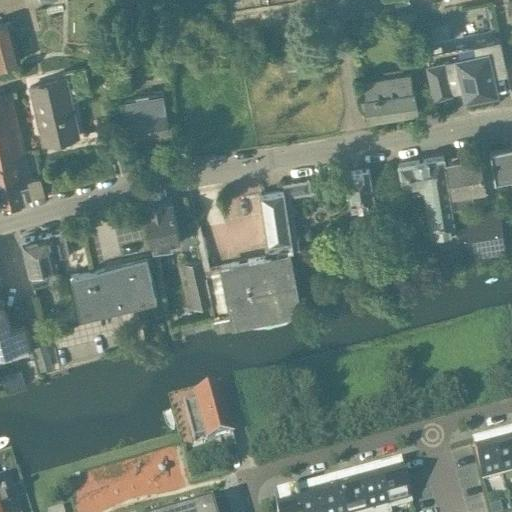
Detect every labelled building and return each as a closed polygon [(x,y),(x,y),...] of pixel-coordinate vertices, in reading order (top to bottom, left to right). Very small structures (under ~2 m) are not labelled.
[(417,22),(415,10),(397,13),(399,25),(417,22)] [(9,18),(0,20),(0,64),(20,59),(9,18)] [(475,50),(427,60),(435,96),(451,93),(450,88),(462,85),(465,101),(496,95),(497,94),(494,75),(507,73),(500,35),(498,35),(473,40),(475,50)] [(304,66),(302,54),(288,56),(290,68),(304,66)] [(368,79),(362,80),(365,96),(364,96),(368,119),(389,115),(390,120),(399,118),(398,114),(417,110),(419,110),(418,106),(415,87),(413,87),(410,72),(403,73),(368,79)] [(80,136),(67,78),(29,86),(42,144),(80,136)] [(0,164),(26,157),(11,92),(6,93),(5,88),(0,89),(0,164)] [(169,132),(163,94),(126,101),(132,138),(169,132)] [(511,146),(489,151),(494,180),(511,176),(511,146)] [(486,198),(478,154),(448,160),(451,176),(450,176),(454,204),(486,198)] [(455,228),(443,156),(398,164),(401,184),(422,180),(431,232),(455,228)] [(32,184),(26,157),(0,164),(0,202),(1,207),(31,199),(28,185),(32,184)] [(345,172),(347,186),(350,207),(351,207),(351,208),(375,204),(372,188),(368,169),(368,168),(345,172)] [(327,176),(318,177),(318,178),(319,184),(320,191),(347,187),(345,173),(329,175),(326,175),(327,176)] [(282,189),(259,192),(259,193),(266,237),(269,257),(290,253),(293,253),(293,249),(299,248),(291,195),(311,192),(310,186),(309,179),(300,180),(300,179),(298,180),(282,183),(282,189)] [(180,239),(172,202),(145,208),(153,246),(155,245),(156,250),(164,249),(163,243),(180,239)] [(455,217),(458,234),(462,260),(504,253),(497,210),(455,217)] [(69,250),(64,230),(49,233),(49,232),(21,239),(32,283),(50,279),(47,267),(57,264),(55,254),(69,250)] [(442,264),(462,260),(458,234),(437,237),(442,264)] [(210,268),(204,269),(205,274),(204,274),(206,281),(211,303),(216,327),(217,327),(242,322),(301,311),(301,310),(300,309),(290,253),(269,257),(266,258),(210,268)] [(157,299),(147,258),(70,277),(80,318),(157,299)] [(206,281),(190,284),(195,306),(211,303),(206,281)] [(0,358),(32,349),(24,325),(12,329),(6,312),(5,313),(0,297),(0,358)] [(75,307),(50,313),(53,326),(78,320),(75,307)] [(165,332),(163,321),(142,325),(144,337),(165,332)] [(52,366),(45,342),(33,346),(40,369),(52,366)] [(21,366),(1,372),(7,389),(26,383),(26,382),(21,366)] [(185,403),(183,404),(194,443),(195,442),(194,440),(204,437),(206,445),(219,442),(222,453),(236,450),(221,394),(221,392),(195,399),(196,403),(185,406),(185,403)] [(511,440),(511,435),(492,440),(502,477),(511,474),(511,440)] [(502,477),(492,440),(473,445),(483,482),(502,477)] [(389,511),(390,511),(411,506),(400,465),(378,471),(389,511)] [(358,477),(367,511),(390,511),(389,511),(378,471),(358,477)] [(20,511),(9,475),(0,477),(0,511),(20,511)] [(367,511),(358,477),(337,482),(344,511),(367,511)] [(344,511),(337,482),(316,488),(322,511),(344,511)] [(322,511),(316,488),(295,494),(300,511),(322,511)] [(300,511),(295,494),(273,500),(276,511),(300,511)]
